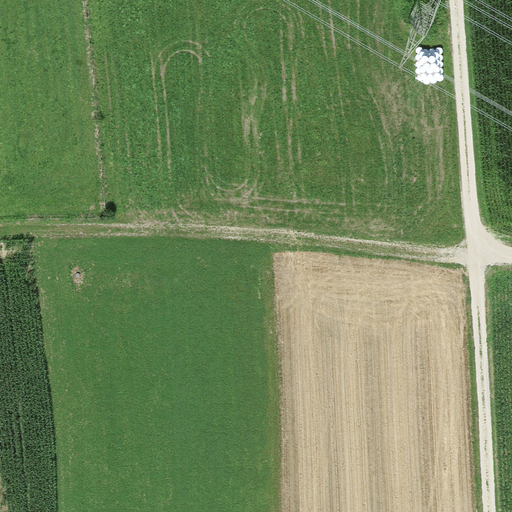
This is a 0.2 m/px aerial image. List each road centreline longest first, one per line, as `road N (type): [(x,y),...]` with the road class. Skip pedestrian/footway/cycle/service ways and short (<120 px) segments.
road 1 (track): [(456,0),(491,511)]
road 2 (track): [(0,231),(511,250)]
